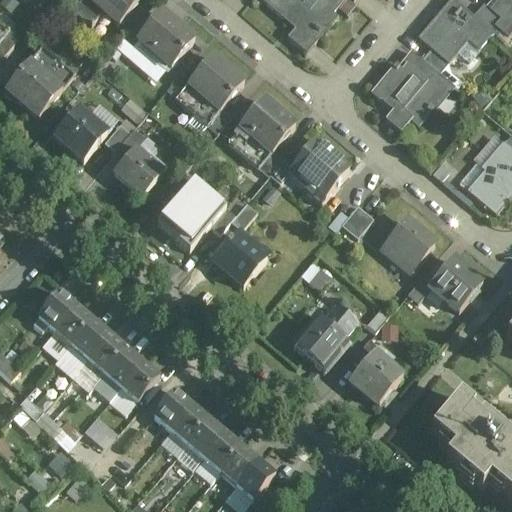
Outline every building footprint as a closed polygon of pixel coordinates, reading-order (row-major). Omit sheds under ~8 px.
[(102,14),(86,0),(70,0),(64,7),(91,30),(98,22),(96,21),(102,14)] [(142,1),(141,0),(86,0),(102,14),(118,28),(142,1)] [(347,0),(322,0),(310,14),(293,0),(256,0),(295,32),(295,31),(315,48),(339,20),(334,16),(347,0)] [(511,0),(488,0),(489,2),(498,10),(491,18),(501,26),(495,33),(501,38),(509,44),(511,40),(511,0)] [(473,22),(452,4),(418,43),(431,54),(448,69),(468,45),(478,55),(492,38),(473,22)] [(491,18),(482,11),(473,22),(492,38),(497,43),(501,38),(495,33),(501,26),(491,18)] [(194,46),(161,17),(150,29),(137,44),(137,45),(170,73),(194,46)] [(141,22),(123,43),(132,51),(137,45),(137,44),(150,29),(141,22)] [(0,45),(10,34),(0,26),(0,45)] [(315,48),(295,31),(295,32),(288,40),(308,56),(315,48)] [(19,42),(10,34),(0,45),(0,56),(4,60),(19,42)] [(43,52),(6,94),(38,122),(74,79),(43,52)] [(448,69),(431,54),(421,65),(432,74),(439,80),(448,69)] [(421,65),(415,59),(407,69),(424,84),(432,74),(421,65)] [(212,60),(176,103),(207,130),(243,87),(212,60)] [(424,84),(407,69),(402,75),(396,70),(373,98),(394,116),(387,124),(401,136),(411,124),(418,130),(427,120),(428,121),(434,114),(429,109),(448,87),(439,80),(432,74),(424,84)] [(264,104),(227,147),(258,174),(274,155),(295,131),(264,104)] [(106,138),(77,113),(53,140),(82,165),(106,138)] [(147,117),(132,135),(143,145),(159,127),(147,117)] [(119,129),(103,147),(114,157),(129,138),(119,129)] [(129,138),(114,157),(123,164),(134,152),(135,154),(143,145),(132,135),(129,138)] [(511,141),(510,140),(503,148),(511,155),(511,141)] [(286,179),(324,211),(354,176),(316,144),(286,179)] [(511,155),(503,148),(482,173),(485,176),(468,195),(495,218),(511,198),(511,155)] [(135,154),(134,152),(123,164),(110,179),(112,180),(115,177),(138,198),(136,201),(140,204),(163,177),(135,154)] [(274,155),(258,174),(268,183),(284,163),(274,155)] [(193,186),(157,229),(173,243),(209,200),(193,186)] [(209,200),(173,243),(190,257),(225,214),(209,200)] [(246,209),(231,227),(241,235),(256,217),(246,209)] [(357,211),(341,230),(357,244),(373,225),(357,211)] [(434,250),(406,226),(382,254),(410,278),(434,250)] [(237,240),(230,248),(229,248),(225,251),(227,252),(214,267),(243,292),(266,265),(237,240)] [(433,288),(429,293),(430,294),(458,318),(481,290),(452,266),(433,288)] [(333,285),(320,275),(310,288),(323,298),(333,285)] [(424,280),(407,301),(417,309),(430,294),(429,293),(433,288),(424,280)] [(60,298),(38,323),(54,338),(55,338),(76,312),(60,298)] [(76,312),(55,338),(70,351),(71,352),(93,326),(76,312)] [(337,312),(323,328),(317,324),(294,351),(325,377),(348,350),(343,345),(357,329),(337,312)] [(110,340),(93,326),(71,352),(88,366),(110,340)] [(55,338),(54,338),(44,349),(60,363),(70,351),(55,338)] [(110,340),(88,366),(93,370),(104,380),(126,354),(110,340)] [(369,345),(352,365),(362,373),(373,359),(374,360),(379,354),(369,345)] [(143,369),(126,354),(104,380),(116,390),(121,394),(143,369)] [(362,373),(350,386),(380,411),(403,384),(374,360),(373,359),(362,373)] [(15,376),(1,363),(0,364),(0,376),(8,384),(15,376)] [(88,366),(79,376),(84,380),(93,370),(88,366)] [(143,369),(121,394),(121,395),(137,409),(159,383),(143,369)] [(24,385),(16,377),(9,385),(16,393),(24,385)] [(121,394),(116,390),(110,397),(115,401),(121,395),(121,394)] [(175,396),(153,422),(169,436),(170,436),(192,411),(175,396)] [(42,418),(24,401),(17,409),(35,427),(42,418)] [(511,501),(511,445),(461,402),(432,436),(454,454),(446,463),(482,494),(490,485),(511,503),(511,501)] [(192,411),(170,436),(174,440),(186,450),(208,425),(192,411)] [(59,433),(44,418),(36,427),(52,441),(59,433)] [(113,437),(98,424),(85,438),(100,452),(113,437)] [(81,439),(67,425),(60,432),(74,447),(81,439)] [(225,439),(208,425),(186,450),(203,464),(225,439)] [(169,436),(162,444),(167,448),(174,440),(170,436),(169,436)] [(225,439),(203,464),(219,478),(241,453),(225,439)] [(16,457),(0,442),(0,457),(8,465),(16,457)] [(258,467),(241,453),(219,478),(236,492),(258,467)] [(275,481),(258,467),(236,492),(253,507),(275,481)] [(132,480),(118,468),(110,478),(124,490),(132,480)] [(79,482),(66,496),(75,504),(88,490),(79,482)] [(45,485),(36,494),(44,501),(53,492),(45,485)] [(130,511),(136,507),(121,493),(113,501),(124,511),(130,511)] [(183,503),(177,497),(173,502),(179,508),(183,503)] [(169,502),(161,511),(179,511),(180,511),(169,502)]
